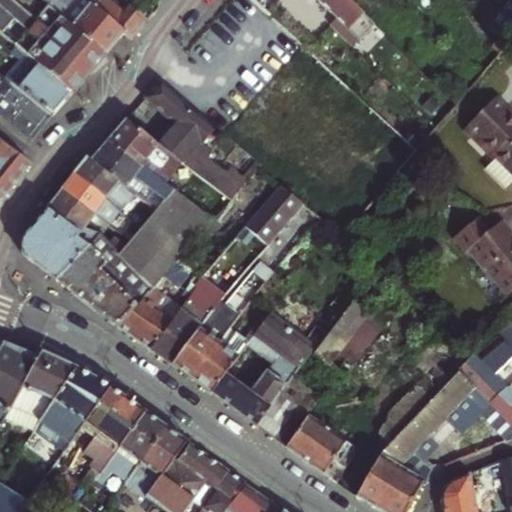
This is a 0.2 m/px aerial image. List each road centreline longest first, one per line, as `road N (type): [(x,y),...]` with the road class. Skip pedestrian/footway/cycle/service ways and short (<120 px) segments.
road 1 (residential): [(325,511),(147,386),(68,338),(0,310)]
road 2 (tertiary): [(0,248),(16,207),(47,164),(137,86),(155,42),(188,0)]
